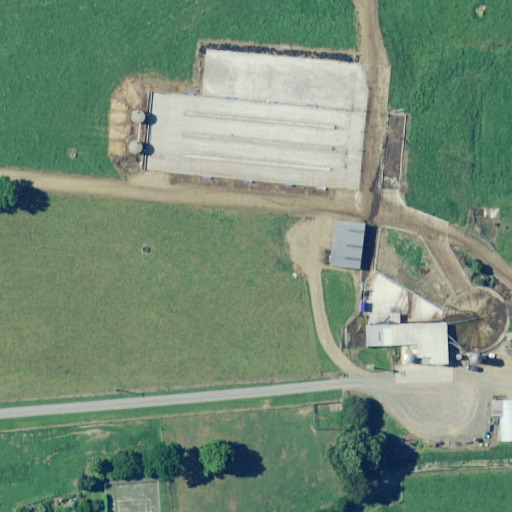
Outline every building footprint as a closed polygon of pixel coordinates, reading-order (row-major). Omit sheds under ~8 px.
[(364,225),(333,222),(329,267),(359,270),(364,225)] [(433,302),(414,303),(415,321),(434,320),(433,302)] [(447,364),(445,324),(365,327),(366,347),(400,346),(401,366),(447,364)] [(511,442),(511,401),(491,402),(491,417),(500,417),(501,442),(511,442)] [(368,421),(368,403),(340,403),(340,421),(368,421)]
